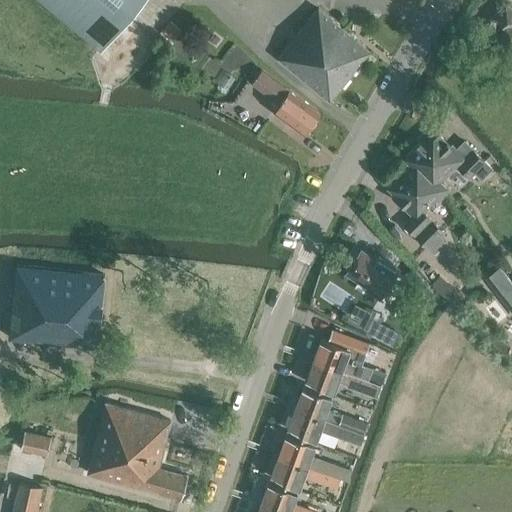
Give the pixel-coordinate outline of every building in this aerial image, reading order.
[(39,0),(101,51),(143,0),(39,0)] [(483,25),(511,53),(511,8),(506,2),(483,25)] [(278,57),(329,100),(369,51),(319,8),(278,57)] [(171,19),(161,32),(170,39),(180,27),(171,19)] [(252,82),(279,102),(289,89),(261,69),(252,82)] [(289,89),(279,102),(273,110),(304,132),(319,111),(289,89)] [(403,157),(410,164),(423,177),(430,170),(440,180),(456,164),(469,176),(474,170),(480,176),(490,166),(464,140),(455,150),(430,125),(418,138),(420,141),(403,157)] [(423,177),(410,164),(388,187),(414,213),(404,223),(433,252),(443,242),(437,236),(443,230),(423,211),(436,198),(439,201),(449,190),(440,180),(430,170),(423,177)] [(345,271),(368,285),(366,289),(380,298),(400,268),(382,256),(380,260),(360,247),(345,271)] [(18,265),(10,337),(97,346),(104,274),(18,265)] [(402,274),(423,300),(433,292),(412,266),(402,274)] [(493,289),(511,313),(511,284),(507,278),(493,289)] [(348,318),(366,327),(372,330),(381,312),(365,304),(361,313),(357,311),(356,313),(352,311),(348,318)] [(361,365),(365,354),(369,343),(332,328),(328,340),(321,337),(313,359),(367,379),(371,369),(361,365)] [(367,379),(313,359),(305,381),(333,391),(338,377),(353,382),(353,384),(354,387),(377,396),(380,385),(367,380),(367,379)] [(303,386),(296,407),(363,432),(367,423),(342,414),(341,416),(326,410),(331,396),(303,386)] [(89,471),(180,497),(186,474),(158,466),(171,421),(108,403),(89,471)] [(363,432),(296,407),(288,429),(315,439),(319,429),(360,444),(364,432),(363,432)] [(20,447),(48,453),(52,436),(24,430),(20,447)] [(286,433),(278,455),(347,480),(351,471),(309,456),(314,443),(286,433)] [(347,480),(278,455),(270,476),(298,486),(303,473),(340,486),(342,482),(346,484),(347,480)] [(269,481),(261,502),(287,511),(321,511),(293,502),(297,491),(269,481)] [(16,511),(35,511),(40,491),(22,487),(16,511)] [(287,511),(261,502),(257,511),(287,511)]
